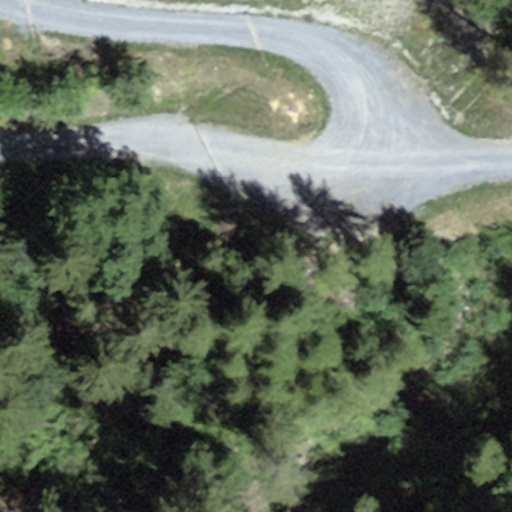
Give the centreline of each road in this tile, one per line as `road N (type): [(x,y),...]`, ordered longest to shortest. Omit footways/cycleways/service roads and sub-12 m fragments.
road 1 (unclassified): [(354,158),(359,102),(309,51),(213,29),(58,14),(15,0)]
road 2 (residential): [(0,126),(354,158)]
